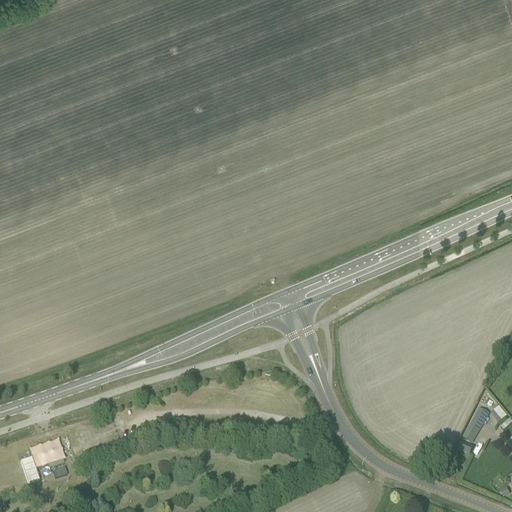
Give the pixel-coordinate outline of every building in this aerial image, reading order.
[(499,407),(490,414),(498,423),(507,417),(499,407)] [(462,439),(469,443),(486,413),(479,409),(462,439)] [(489,415),(486,413),(469,443),(472,445),(489,415)] [(58,442),(29,451),(36,471),(65,461),(58,442)] [(460,444),(457,451),(469,456),(470,456),(473,449),(460,444)] [(27,485),(38,481),(31,459),(20,462),(27,485)] [(65,470),(53,474),(56,481),(67,477),(65,470)]
